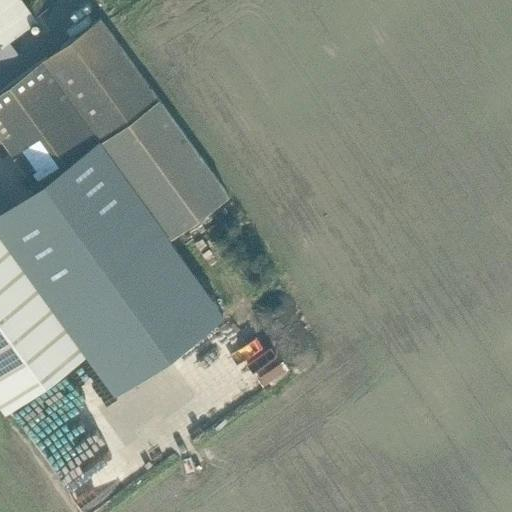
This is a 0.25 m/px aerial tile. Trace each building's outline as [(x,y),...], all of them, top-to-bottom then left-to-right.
[(24,0),(0,0),(0,44),(37,17),(24,0)] [(0,131),(37,185),(99,140),(160,96),(102,16),(0,89),(0,131)] [(160,96),(99,140),(169,236),(229,193),(160,96)] [(37,185),(0,211),(0,235),(86,352),(115,393),(225,312),(169,236),(99,140),(37,185)] [(0,235),(0,400),(6,409),(86,352),(0,235)]
